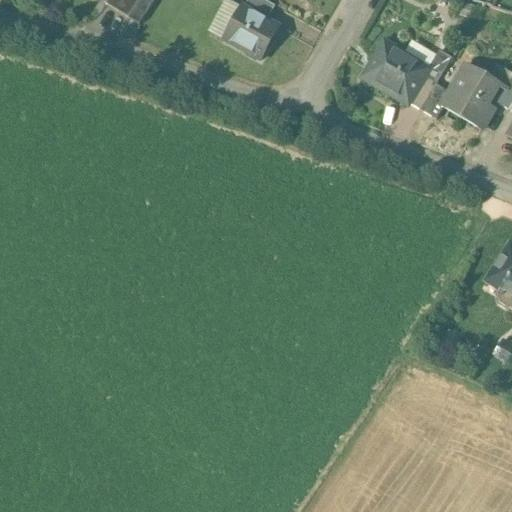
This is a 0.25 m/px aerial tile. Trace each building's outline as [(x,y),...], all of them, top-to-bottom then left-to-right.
[(110,0),(106,7),(139,27),(156,1),(153,0),(110,0)] [(260,0),(249,0),(244,10),(267,23),(275,8),(260,0)] [(242,9),(224,43),(261,63),(279,30),(267,23),(244,10),(242,9)] [(385,46),(364,80),(408,108),(409,106),(429,73),(428,72),(385,46)] [(429,73),(409,106),(422,113),(437,88),(452,61),(439,54),(428,72),(429,73)] [(466,69),(450,96),(441,110),(443,111),(446,106),(483,128),(480,133),(481,134),(493,113),(487,109),(499,89),(500,90),(501,89),(466,69)] [(509,113),(511,108),(511,81),(498,106),(509,113)] [(450,96),(437,88),(422,113),(437,122),(443,111),(441,110),(450,96)] [(511,248),(510,247),(486,283),(500,293),(497,298),(499,306),(506,311),(511,309),(511,248)]
